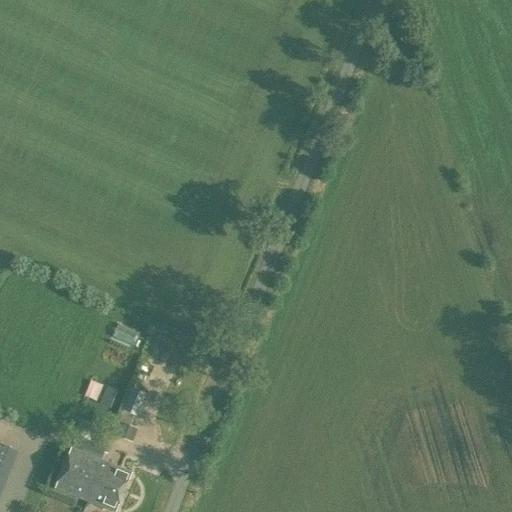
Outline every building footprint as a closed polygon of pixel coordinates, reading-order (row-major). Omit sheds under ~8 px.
[(107,387),(100,405),(109,409),(117,391),(107,387)] [(136,417),(145,394),(130,388),(121,411),(136,417)] [(131,443),(137,429),(117,421),(111,434),(131,443)] [(0,493),(17,452),(0,445),(0,493)] [(83,500),(99,461),(71,450),(55,488),(83,500)]
